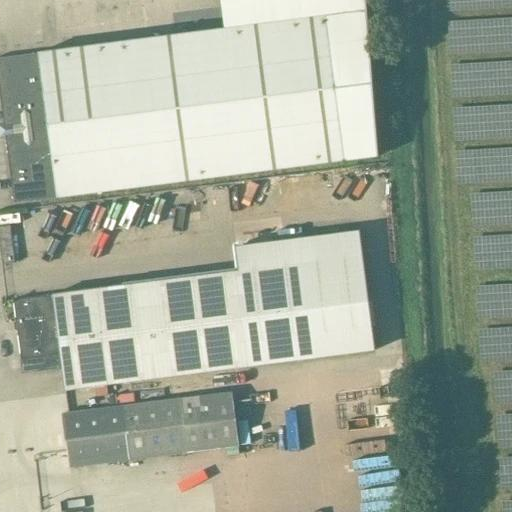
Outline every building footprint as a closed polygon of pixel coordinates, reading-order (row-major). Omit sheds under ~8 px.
[(225,0),(229,29),(0,58),(0,86),(15,203),(383,156),(370,0),(225,0)] [(11,224),(0,225),(0,228),(4,263),(15,262),(11,224)] [(239,271),(13,300),(23,374),(64,368),(67,390),(251,366),(379,350),(363,225),(235,242),(239,271)] [(182,399),(189,452),(239,446),(233,393),(182,399)] [(182,399),(140,404),(123,407),(130,460),(189,452),(182,399)] [(71,467),(130,460),(123,407),(64,414),(67,438),(71,467)] [(279,434),(248,437),(254,504),(270,502),(269,491),(285,490),(279,434)]
